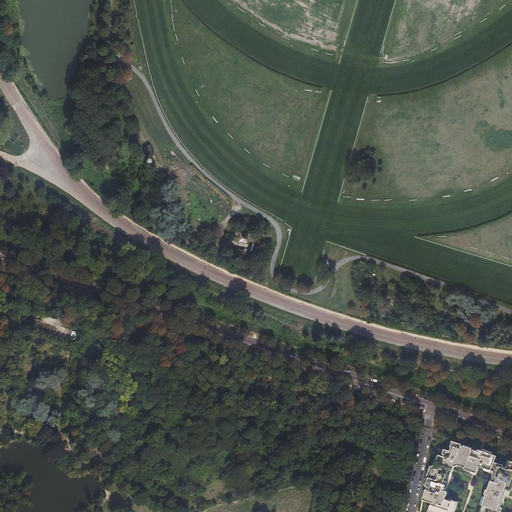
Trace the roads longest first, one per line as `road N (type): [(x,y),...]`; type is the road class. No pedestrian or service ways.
road 1 (secondary): [(0,258),(433,408)]
road 2 (track): [(242,203),(209,228),(190,217),(131,107),(114,53)]
road 3 (track): [(322,370),(312,397),(315,419),(370,458),(378,474),(375,485),(355,492),(349,511)]
